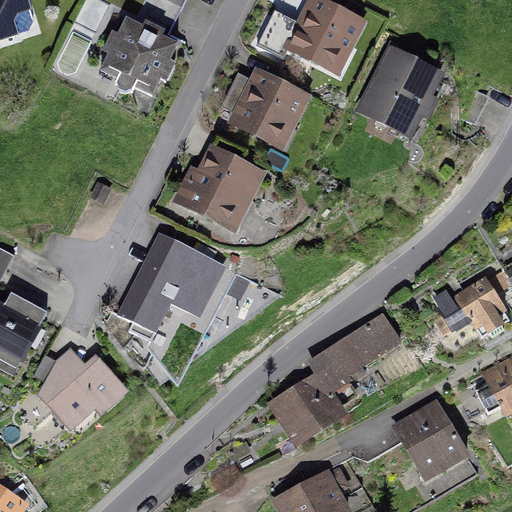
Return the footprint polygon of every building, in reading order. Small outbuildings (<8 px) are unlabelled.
[(0,0),(0,35),(24,28),(15,0),(0,0)] [(338,70),(362,23),(316,0),(314,0),(291,46),(338,70)] [(151,93),(175,45),(128,21),(104,69),(151,93)] [(365,111),(411,132),(439,74),(393,53),(365,111)] [(283,144),(305,97),(258,74),(235,121),(283,144)] [(235,227),(260,176),(212,153),(200,178),(192,174),(180,201),(235,227)] [(162,310),(187,270),(150,247),(117,300),(140,315),(149,301),(162,310)] [(489,279),(472,289),(489,317),(506,307),(489,279)] [(475,326),(489,317),(472,289),(453,300),(448,293),(437,300),(454,329),(471,319),(475,326)] [(45,314),(13,297),(7,309),(0,305),(0,346),(21,358),(45,314)] [(329,390),(398,343),(382,320),(313,364),(322,378),(329,390)] [(99,412),(123,390),(94,359),(84,368),(71,354),(60,363),(42,395),(70,426),(94,405),(99,412)] [(511,367),(477,386),(491,411),(501,406),(510,423),(511,421),(511,367)] [(297,441),(343,415),(329,390),(322,378),(276,404),(297,441)] [(425,473),(461,453),(437,409),(401,429),(425,473)] [(282,511),(345,511),(326,477),(277,502),(282,511)] [(0,511),(18,511),(24,505),(0,488),(0,511)]
